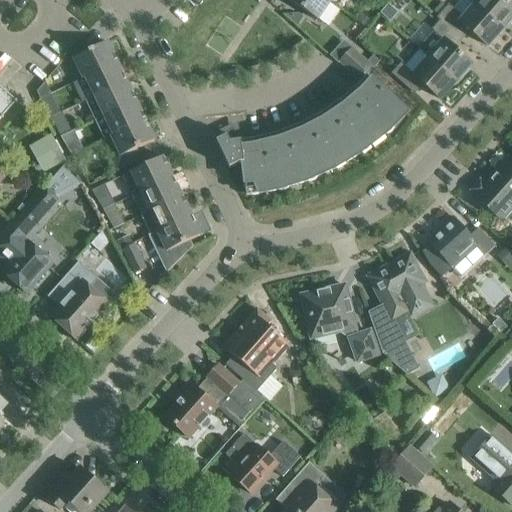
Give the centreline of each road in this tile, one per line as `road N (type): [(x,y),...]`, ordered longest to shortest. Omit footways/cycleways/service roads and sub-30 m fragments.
road 1 (residential): [(241,243),(346,223),(388,199),(511,63)]
road 2 (residential): [(90,415),(241,243)]
road 3 (residential): [(175,101),(261,94),(309,75),(328,57)]
road 4 (residential): [(241,243),(175,101)]
road 5 (unclassified): [(199,511),(90,415)]
road 6 (residential): [(1,511),(90,415)]
road 7 (unclassified): [(90,415),(0,335)]
